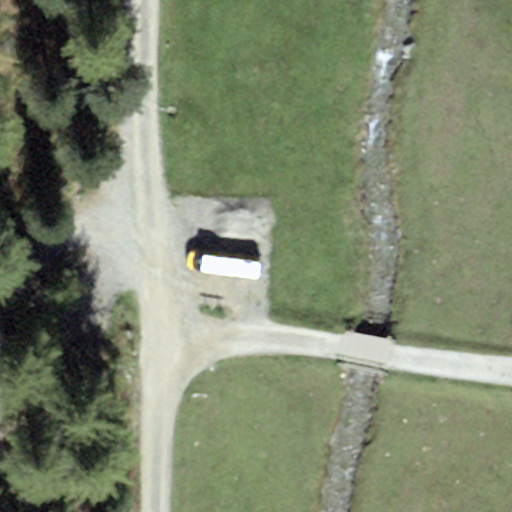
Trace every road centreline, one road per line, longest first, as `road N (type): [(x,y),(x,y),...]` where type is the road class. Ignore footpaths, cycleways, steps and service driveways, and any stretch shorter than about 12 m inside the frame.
road 1 (track): [(6,511),(88,402),(157,342),(342,347),(511,371)]
road 2 (track): [(150,0),(157,511)]
